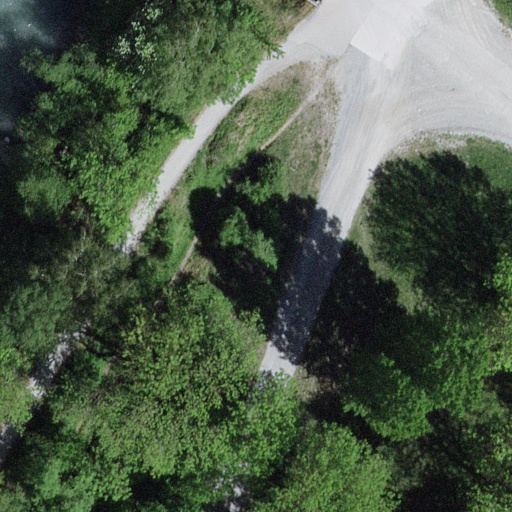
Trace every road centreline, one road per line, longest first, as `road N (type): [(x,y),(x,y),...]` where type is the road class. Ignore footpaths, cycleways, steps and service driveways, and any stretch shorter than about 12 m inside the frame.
road 1 (track): [(224,511),(407,0)]
road 2 (track): [(511,96),(411,0)]
